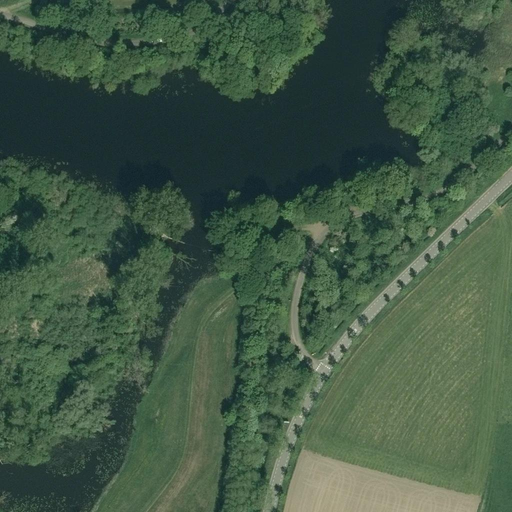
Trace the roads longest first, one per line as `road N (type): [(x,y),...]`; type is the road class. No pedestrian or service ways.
road 1 (unclassified): [(322,373),(301,347),(294,316),(302,270),(322,234),(353,214),(440,192),(511,132)]
road 2 (tertiary): [(322,373),(364,319),(511,174)]
road 3 (unclassified): [(230,0),(184,35),(128,43),(0,14)]
road 4 (tertiary): [(269,511),(293,431),(322,373)]
